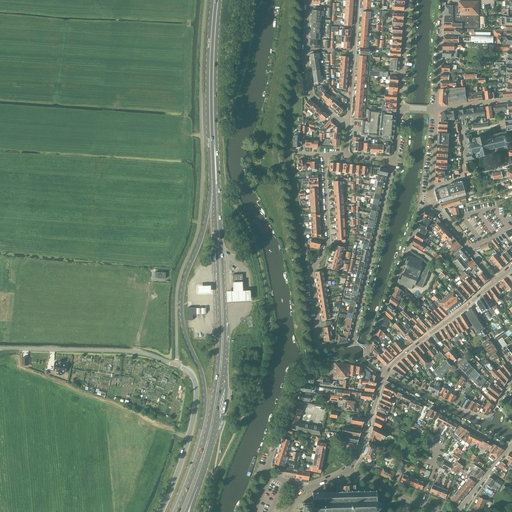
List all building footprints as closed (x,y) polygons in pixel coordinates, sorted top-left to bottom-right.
[(511,1),(506,1),(506,8),(502,8),(502,11),(511,10),(511,1)] [(445,24),(479,25),(479,23),(480,23),(479,9),(482,8),(482,5),(479,5),(479,2),(459,2),(459,6),(446,6),(445,23),(445,24)] [(312,16),(318,17),(318,11),(325,11),(325,8),(315,7),(315,11),(312,11),(312,16)] [(511,17),(509,17),(503,17),(500,17),(500,25),(504,26),(506,26),(511,25),(511,17)] [(371,19),(370,19),(362,18),(362,27),(368,27),(368,25),(369,25),(370,23),(371,19)] [(388,27),(392,28),(403,28),(403,21),(393,20),(393,24),(389,24),(388,27)] [(367,42),(369,42),(370,34),(368,34),(361,33),(361,42),(367,42)] [(474,37),(471,37),(471,42),(474,42),(474,43),(494,44),(494,38),(494,36),(491,36),(491,33),(476,33),(476,36),(475,36),(475,37),(474,37)] [(495,51),(508,51),(511,51),(511,37),(494,38),(494,44),(495,51)] [(317,40),(311,40),(310,46),(313,46),(313,48),(320,49),(320,46),(317,46),(317,40)] [(366,64),(368,64),(369,63),(366,62),(367,57),(359,56),(359,63),(366,64)] [(399,71),(400,61),(398,61),(398,58),(391,57),(390,71),(399,71)] [(366,71),(368,71),(368,70),(366,69),(366,64),(359,63),(358,70),(366,71)] [(365,77),(365,78),(367,78),(368,76),(365,76),(366,71),(358,70),(358,77),(365,77)] [(396,73),(386,72),(386,78),(389,78),(388,83),(398,84),(399,78),(396,77),(396,73)] [(365,84),(364,85),(367,85),(367,83),(365,83),(365,78),(365,77),(358,77),(357,84),(365,84)] [(441,90),(457,88),(457,81),(441,82),(441,90)] [(365,84),(357,84),(357,91),(364,91),(364,92),(366,92),(367,90),(364,90),(364,85),(365,84)] [(397,96),(397,92),(398,85),(389,84),(388,91),(389,91),(388,95),(397,96)] [(322,98),(327,92),(322,88),(322,87),(321,87),(319,89),(319,90),(320,91),(317,93),(322,98)] [(493,99),(492,94),(492,91),(487,91),(487,87),(483,88),(484,92),(485,92),(486,100),(493,99)] [(457,88),(441,90),(440,103),(443,107),(468,103),(465,88),(457,88)] [(364,98),(363,99),(366,99),(366,97),(364,97),(364,92),(364,91),(357,91),(356,97),(364,98)] [(326,102),(332,96),(327,92),(322,98),(326,102)] [(331,106),(336,100),(332,96),(326,102),(331,106)] [(363,105),(365,106),(366,104),(363,104),(363,99),(364,98),(356,97),(356,104),(363,105)] [(310,108),(314,104),(309,100),(305,104),(310,108)] [(336,110),(339,106),(341,104),(336,100),(331,106),(336,110)] [(313,114),(315,113),(319,108),(314,104),(310,108),(309,110),(313,114)] [(362,112),(365,112),(365,111),(363,111),(363,105),(356,104),(355,111),(362,112)] [(509,110),(509,105),(508,105),(508,104),(493,106),(493,107),(492,107),(486,107),(488,120),(494,119),(493,113),(494,112),(494,114),(501,113),(500,111),(509,110)] [(339,106),(336,110),(340,114),(344,110),(339,106)] [(323,112),(319,108),(315,113),(319,117),(323,112)] [(396,113),(383,111),(382,111),(381,117),(378,117),(379,111),(374,111),(370,110),(369,110),(368,121),(363,121),(361,135),(376,136),(377,132),(379,132),(379,137),(382,137),(382,138),(384,138),(383,142),(384,142),(391,143),(393,143),(395,128),(395,124),(395,120),(396,113)] [(446,113),(447,121),(453,120),(453,121),(458,120),(457,111),(446,113)] [(328,117),(323,112),(319,117),(318,118),(323,122),(328,117)] [(332,134),(333,134),(340,134),(340,128),(338,128),(338,126),(331,120),(324,127),(327,130),(331,126),(333,128),(333,131),(332,131),(332,134)] [(491,154),(507,150),(508,150),(509,150),(511,149),(511,147),(511,146),(511,145),(511,143),(511,142),(511,137),(511,138),(509,138),(508,132),(486,137),(486,136),(483,137),(483,136),(479,137),(480,138),(477,138),(477,139),(475,138),(473,140),(472,135),(466,137),(468,146),(469,148),(470,152),(470,155),(466,156),(467,161),(475,159),(478,158),(480,158),(482,157),(484,157),(485,158),(488,157),(488,156),(491,155),(491,154)] [(301,136),(294,136),(294,137),(293,137),(293,142),(294,142),(294,147),(300,147),(300,145),(302,145),(302,139),(301,139),(301,136)] [(361,152),(362,143),(358,142),(359,138),(353,137),(353,143),(355,143),(354,151),(361,152)] [(383,145),(383,147),(386,147),(385,153),(392,154),(393,146),(391,146),(391,143),(384,142),(383,145)] [(305,163),(305,162),(305,160),(299,161),(299,164),(298,164),(299,167),(298,168),(298,170),(299,170),(307,169),(306,163),(305,163)] [(379,175),(382,175),(387,177),(389,170),(380,168),(379,175)] [(494,180),(503,178),(502,172),(493,174),(494,180)] [(447,175),(437,175),(436,184),(447,181),(447,175)] [(376,188),(384,190),(386,183),(378,181),(377,185),(371,184),(370,186),(371,186),(376,188)] [(467,194),(466,190),(463,181),(449,184),(450,186),(436,191),(439,202),(440,203),(442,202),(442,201),(467,194)] [(375,193),(383,195),(384,190),(376,188),(371,186),(370,190),(369,192),(375,193)] [(467,202),(466,198),(441,205),(444,209),(461,204),(462,206),(468,204),(467,202)] [(370,204),(369,210),(371,210),(379,212),(381,207),(372,205),(370,204)] [(427,219),(432,221),(435,215),(427,211),(424,217),(427,219)] [(425,224),(429,225),(430,226),(432,221),(427,219),(424,217),(422,222),(425,224)] [(427,230),(429,225),(425,224),(422,222),(421,225),(418,232),(421,233),(426,236),(427,233),(432,235),(433,233),(427,230)] [(439,232),(445,227),(441,223),(438,226),(437,225),(434,227),(435,228),(439,232)] [(366,233),(374,235),(375,229),(367,227),(367,231),(359,229),(360,225),(357,225),(357,231),(366,233)] [(443,237),(449,231),(445,227),(439,232),(439,233),(437,235),(439,236),(441,234),(443,237)] [(449,231),(443,237),(447,241),(453,236),(449,231)] [(366,241),(372,242),(374,235),(366,233),(365,236),(360,235),(360,238),(367,239),(366,241)] [(423,243),(426,237),(418,233),(415,239),(423,243)] [(347,234),(337,235),(337,241),(342,240),(342,243),(346,243),(346,240),(346,237),(347,237),(347,234)] [(500,236),(497,239),(501,243),(506,238),(503,235),(501,237),(500,236)] [(449,243),(452,247),(458,241),(457,240),(453,236),(447,241),(446,242),(442,247),(444,248),(447,244),(449,243)] [(362,244),(363,244),(371,246),(372,242),(366,241),(367,239),(360,238),(357,237),(356,239),(359,240),(363,241),(362,244)] [(315,239),(314,239),(311,239),(310,246),(311,246),(310,247),(318,249),(319,248),(320,248),(321,241),(321,238),(320,238),(315,239)] [(415,239),(414,243),(423,249),(424,247),(428,250),(429,247),(423,243),(415,239)] [(495,241),(495,240),(492,242),(499,250),(501,248),(499,245),(498,245),(495,241)] [(462,246),(458,241),(452,247),(454,249),(449,254),(451,256),(462,246)] [(467,261),(471,257),(463,248),(457,254),(459,257),(461,255),(467,261)] [(360,256),(369,258),(370,252),(362,250),(361,250),(360,255),(360,256)] [(505,253),(504,252),(499,257),(506,265),(511,261),(505,253)] [(506,265),(499,257),(497,254),(491,258),(492,259),(490,261),(493,266),(496,264),(497,265),(492,270),(496,274),(506,265)] [(360,256),(360,255),(358,255),(357,257),(360,258),(359,262),(368,263),(369,258),(360,256)] [(442,264),(446,261),(443,258),(444,258),(441,255),(436,260),(439,262),(440,261),(442,264)] [(401,276),(398,284),(404,286),(412,290),(414,285),(416,286),(423,288),(430,269),(424,267),(424,266),(422,266),(423,261),(409,256),(406,263),(405,265),(408,266),(404,275),(402,275),(401,275),(401,276)] [(461,258),(456,262),(463,271),(468,267),(461,258)] [(472,270),(478,265),(474,260),(470,263),(468,265),(472,270)] [(475,274),(478,277),(484,272),(478,266),(473,271),(476,274),(475,274)] [(349,271),(349,273),(356,275),(356,278),(364,280),(365,274),(357,273),(349,271)] [(478,277),(484,285),(490,280),(490,279),(490,280),(484,272),(478,277)] [(469,278),(470,277),(468,274),(467,275),(465,273),(460,277),(465,282),(464,282),(474,294),(475,293),(479,289),(469,278)] [(243,283),(242,275),(233,275),(233,283),(243,283)] [(478,277),(476,278),(474,280),(473,279),(471,277),(470,277),(469,278),(479,289),(484,285),(478,277)] [(499,284),(504,291),(505,293),(508,292),(509,293),(511,291),(511,290),(511,289),(511,288),(511,284),(507,278),(502,281),(502,282),(499,284)] [(460,287),(470,298),(474,294),(464,282),(462,283),(460,281),(458,284),(459,286),(460,287)] [(227,292),(227,302),(251,301),(251,292),(250,291),(243,291),(243,283),(233,283),(233,292),(227,292)] [(454,291),(465,302),(470,298),(460,287),(457,289),(451,283),(449,285),(454,291)] [(493,288),(499,295),(504,291),(499,284),(493,288)] [(397,286),(395,291),(403,298),(405,296),(402,294),(403,291),(397,286)] [(498,303),(500,301),(502,300),(499,295),(493,288),(490,291),(494,297),(498,303)] [(403,298),(395,291),(393,296),(400,301),(401,299),(402,300),(403,298)] [(439,299),(438,301),(437,301),(439,303),(450,314),(465,302),(454,291),(441,301),(439,299)] [(503,313),(502,313),(504,312),(497,303),(496,304),(497,305),(495,306),(492,302),(491,302),(486,294),(481,298),(489,310),(494,316),(494,317),(495,316),(497,317),(498,316),(503,313)] [(350,301),(359,303),(360,297),(352,295),(349,295),(348,297),(351,298),(350,301)] [(404,309),(405,309),(405,308),(406,307),(400,302),(392,297),(390,303),(397,307),(399,305),(401,306),(401,307),(404,309)] [(490,319),(492,317),(494,316),(489,310),(481,298),(476,303),(478,307),(477,308),(479,313),(481,312),(482,314),(486,312),(490,319)] [(350,303),(349,307),(357,309),(359,303),(350,301),(343,299),(343,301),(350,303)] [(450,314),(439,303),(437,301),(435,303),(439,307),(438,309),(437,309),(446,317),(450,314)] [(395,316),(398,312),(390,304),(388,309),(395,316)] [(430,307),(429,307),(434,312),(442,320),(446,317),(437,309),(435,310),(434,309),(435,309),(431,304),(429,306),(430,307)] [(187,321),(192,321),(192,315),(196,315),(196,309),(196,307),(187,307),(187,321)] [(429,312),(439,322),(442,320),(434,312),(429,307),(428,309),(433,312),(431,314),(429,312)] [(477,334),(478,333),(486,328),(472,307),(465,313),(473,327),(474,328),(472,330),(471,330),(474,335),(477,333),(477,334)] [(412,325),(422,335),(427,331),(421,324),(414,317),(405,308),(405,309),(404,309),(401,313),(410,321),(412,319),(417,324),(414,327),(412,325)] [(395,316),(388,309),(386,314),(392,320),(396,317),(395,316)] [(428,313),(426,315),(436,325),(439,322),(429,312),(427,309),(425,310),(428,313)] [(459,317),(467,330),(471,328),(473,327),(465,313),(464,313),(459,317)] [(428,331),(436,325),(426,315),(428,317),(425,320),(422,316),(418,320),(428,331)] [(387,327),(388,324),(390,322),(385,316),(382,325),(387,327)] [(462,333),(463,333),(465,331),(467,335),(470,334),(467,330),(459,317),(455,321),(462,333)] [(343,325),(353,328),(354,325),(355,320),(347,318),(345,323),(344,323),(343,325)] [(326,342),(332,341),(331,332),(332,332),(331,325),(336,324),(337,320),(332,321),(332,322),(327,322),(328,327),(324,328),(326,342)] [(451,323),(458,335),(459,337),(460,337),(461,336),(463,339),(462,340),(464,343),(467,342),(465,338),(463,334),(464,334),(463,333),(462,333),(455,321),(453,323),(451,323)] [(417,339),(407,329),(405,331),(398,322),(394,325),(395,325),(398,329),(399,330),(402,333),(406,338),(411,344),(417,339)] [(458,335),(451,323),(448,326),(454,336),(456,335),(457,336),(456,337),(459,341),(461,339),(460,337),(459,337),(458,335)] [(343,335),(351,337),(352,331),(353,328),(343,325),(342,327),(345,327),(343,335)] [(422,335),(412,325),(411,326),(414,329),(413,330),(408,325),(406,327),(407,329),(417,339),(422,335)] [(444,329),(450,340),(455,337),(454,336),(448,326),(444,329)] [(388,348),(396,356),(401,352),(394,344),(392,342),(391,341),(389,342),(385,339),(384,339),(386,335),(383,331),(380,329),(378,335),(377,336),(388,348),(388,347),(388,348)] [(450,341),(450,340),(444,329),(439,332),(444,341),(446,340),(448,342),(450,341)] [(498,341),(503,338),(506,335),(508,337),(511,334),(511,332),(510,330),(509,329),(501,335),(496,338),(498,341)] [(479,334),(478,333),(477,334),(478,336),(479,335),(481,338),(484,336),(484,337),(488,335),(484,330),(479,334)] [(437,342),(440,340),(442,339),(439,332),(433,337),(437,342)] [(399,341),(406,349),(411,344),(406,338),(402,333),(396,339),(398,341),(398,340),(399,340),(399,341)] [(349,343),(351,337),(343,335),(342,336),(339,335),(339,339),(337,344),(349,343)] [(406,349),(399,341),(399,340),(398,340),(398,341),(397,341),(396,339),(393,342),(394,344),(401,352),(406,349)] [(432,350),(436,347),(434,344),(430,339),(426,342),(432,350)] [(432,350),(426,342),(422,344),(428,351),(437,361),(443,355),(440,351),(436,347),(432,350)] [(492,342),(484,347),(487,352),(495,346),(492,342)] [(422,344),(417,348),(423,355),(428,351),(422,344)] [(390,362),(383,354),(382,353),(378,349),(377,348),(374,345),(371,351),(374,354),(377,358),(386,366),(390,362)] [(495,346),(487,352),(490,356),(493,355),(498,351),(495,346)] [(386,351),(386,352),(393,358),(396,356),(388,348),(387,349),(385,347),(383,348),(383,349),(386,351)] [(509,353),(511,356),(511,353),(507,347),(503,351),(506,356),(509,353)] [(413,351),(420,359),(424,365),(426,366),(425,367),(428,370),(433,366),(430,362),(429,363),(423,355),(417,348),(413,351)] [(451,358),(456,354),(452,348),(448,352),(449,353),(447,354),(451,358)] [(393,358),(386,352),(386,351),(383,349),(382,350),(385,353),(383,354),(390,362),(393,358)] [(416,363),(416,362),(420,359),(413,351),(409,354),(416,363)] [(498,351),(493,355),(497,360),(502,357),(498,351)] [(416,363),(409,354),(405,358),(413,368),(416,371),(417,369),(415,366),(414,367),(414,366),(417,363),(416,362),(416,363)] [(462,360),(465,358),(462,354),(459,357),(456,354),(451,358),(454,362),(458,359),(460,361),(462,359),(462,360)] [(459,367),(468,360),(467,359),(468,359),(466,357),(465,358),(462,360),(456,364),(459,367)] [(400,362),(409,371),(413,368),(405,358),(400,362)] [(505,386),(508,382),(498,371),(497,372),(494,368),(492,366),(486,358),(481,362),(490,372),(505,386)] [(446,381),(448,379),(449,379),(446,376),(444,374),(453,367),(447,360),(435,371),(441,377),(443,379),(445,381),(446,381)] [(468,360),(459,367),(462,371),(471,363),(468,360)] [(64,364),(64,362),(58,362),(58,363),(55,363),(53,371),(57,372),(56,375),(62,376),(62,373),(66,373),(67,365),(64,364)] [(396,367),(405,375),(406,375),(409,371),(400,362),(396,367)] [(349,378),(350,376),(351,365),(335,363),(333,378),(338,379),(338,376),(346,378),(349,378)] [(471,363),(462,371),(465,373),(466,373),(471,368),(473,367),(470,364),(471,363)] [(502,367),(510,377),(511,374),(511,371),(506,364),(502,367)] [(478,367),(476,369),(469,376),(468,376),(472,379),(477,373),(478,373),(476,371),(477,370),(478,370),(478,369),(480,370),(483,367),(481,365),(479,367),(478,367)] [(363,368),(357,367),(356,374),(358,374),(358,375),(364,376),(364,374),(362,371),(363,368)] [(403,378),(405,375),(396,367),(395,367),(392,372),(403,378)] [(471,368),(466,373),(469,376),(476,369),(475,368),(474,369),(473,367),(471,368)] [(502,367),(503,368),(498,371),(508,382),(510,377),(502,367)] [(480,376),(482,375),(487,370),(484,368),(482,371),(481,372),(482,373),(479,375),(477,373),(472,379),(475,382),(480,376)] [(480,376),(475,382),(478,385),(484,378),(485,378),(486,376),(489,373),(487,371),(484,374),(485,375),(483,376),(482,375),(480,376)] [(368,384),(376,387),(377,381),(378,378),(373,375),(372,380),(370,379),(368,384)] [(456,389),(459,384),(462,387),(467,380),(462,376),(458,383),(455,387),(456,389)] [(481,388),(484,385),(487,381),(484,378),(478,385),(481,388)] [(437,385),(439,382),(437,381),(435,384),(433,383),(431,386),(430,385),(426,389),(429,390),(429,391),(433,393),(437,385)] [(437,385),(433,393),(438,395),(442,387),(439,386),(441,384),(442,383),(440,381),(439,382),(437,385)] [(489,383),(491,384),(500,391),(502,392),(504,388),(498,381),(496,384),(494,382),(493,383),(491,381),(489,383)] [(376,387),(368,384),(368,385),(366,385),(365,391),(374,392),(376,387)] [(443,397),(448,390),(448,389),(446,388),(445,389),(444,388),(445,386),(446,385),(445,384),(443,387),(439,395),(443,397)] [(502,393),(500,391),(491,384),(488,388),(499,397),(502,393)] [(396,396),(396,397),(399,399),(400,398),(401,398),(403,395),(398,392),(385,386),(384,390),(392,394),(393,394),(396,396)] [(469,395),(474,390),(470,387),(465,392),(469,395)] [(496,402),(499,397),(488,388),(484,393),(486,394),(496,402)] [(448,390),(443,397),(446,399),(448,400),(452,394),(451,393),(452,392),(448,390)] [(452,394),(448,400),(454,403),(457,396),(460,391),(459,390),(456,396),(454,395),(455,394),(452,392),(452,394)] [(317,393),(310,392),(306,391),(305,394),(300,394),(299,400),(309,402),(310,395),(316,396),(317,393)] [(342,391),(342,396),(349,397),(350,395),(350,394),(356,394),(356,398),(371,400),(373,395),(361,393),(356,392),(342,391)] [(384,391),(382,396),(389,400),(392,395),(384,391)] [(407,409),(409,405),(409,404),(411,399),(403,395),(401,398),(398,404),(402,406),(405,408),(407,409)] [(380,401),(391,406),(392,406),(392,407),(395,402),(392,401),(389,400),(382,396),(380,401)] [(467,409),(472,402),(465,397),(460,406),(467,409)] [(475,397),(468,409),(472,411),(477,403),(479,400),(475,397)] [(484,402),(485,401),(486,399),(484,397),(482,401),(480,404),(477,403),(472,411),(477,412),(481,408),(482,405),(484,403),(484,402)] [(415,408),(418,402),(414,400),(412,399),(409,405),(407,409),(409,410),(411,406),(415,408)] [(354,411),(355,402),(346,400),(345,404),(343,404),(342,409),(344,410),(354,411)] [(391,406),(380,401),(377,412),(378,412),(387,415),(389,410),(391,406)] [(418,402),(415,408),(414,409),(418,411),(417,413),(419,414),(423,405),(418,402)] [(485,407),(491,411),(495,406),(489,402),(485,407)] [(429,408),(423,405),(419,414),(423,416),(422,418),(423,418),(425,415),(429,408)] [(485,407),(484,406),(482,405),(481,408),(484,410),(481,414),(488,416),(491,411),(485,407)] [(321,436),(323,428),(299,423),(303,411),(295,408),(287,427),(295,430),(295,431),(321,436)] [(435,421),(439,414),(430,409),(426,416),(425,419),(427,420),(429,417),(435,421)] [(384,422),(384,423),(385,423),(387,420),(386,419),(387,417),(377,412),(375,419),(384,422)] [(438,428),(444,417),(440,415),(436,421),(438,422),(433,432),(436,433),(438,428)] [(357,427),(362,428),(363,426),(365,419),(352,417),(351,424),(358,425),(357,427)] [(444,417),(438,428),(439,428),(440,428),(441,428),(443,425),(445,426),(449,419),(444,417)] [(384,422),(375,419),(374,426),(380,429),(384,423),(384,422)] [(449,419),(445,426),(448,427),(444,434),(446,435),(448,432),(453,422),(449,419)] [(453,422),(448,432),(450,433),(452,430),(454,431),(458,424),(453,422)] [(343,441),(357,444),(357,443),(362,428),(357,427),(357,428),(357,429),(343,427),(341,440),(343,441)] [(371,434),(368,442),(374,445),(376,439),(381,441),(382,439),(384,440),(386,433),(373,427),(371,434)] [(456,433),(452,437),(457,441),(460,443),(461,442),(463,440),(467,434),(469,432),(464,429),(461,427),(456,433)] [(467,434),(463,440),(466,443),(473,434),(469,432),(467,434)] [(473,434),(466,443),(469,445),(471,442),(472,442),(477,436),(473,434)] [(316,448),(325,450),(326,444),(320,443),(321,437),(316,436),(315,442),(317,443),(316,448)] [(477,436),(472,442),(470,445),(473,447),(480,438),(477,436)] [(479,446),(484,439),(480,438),(473,447),(476,448),(478,445),(479,446)] [(479,446),(477,448),(483,451),(484,449),(488,451),(493,444),(484,439),(479,446)] [(355,450),(357,444),(343,441),(341,440),(339,440),(339,443),(344,444),(343,448),(355,450)] [(378,447),(374,445),(368,442),(363,457),(368,459),(368,460),(368,462),(370,462),(371,462),(378,447)] [(497,458),(504,450),(494,445),(489,452),(492,454),(489,457),(494,461),(497,458)] [(314,460),(311,459),(306,458),(307,459),(306,461),(312,462),(311,465),(322,467),(323,462),(314,460)] [(402,474),(407,465),(408,463),(401,460),(396,471),(402,474)] [(471,475),(479,479),(485,473),(483,471),(478,467),(473,464),(469,469),(468,472),(467,471),(465,470),(464,471),(471,475)] [(322,467),(311,465),(310,467),(312,468),(312,469),(312,471),(321,473),(322,467)] [(294,469),(289,468),(285,468),(281,468),(281,469),(280,469),(279,474),(287,475),(294,476),(294,478),(296,478),(296,481),(308,483),(309,480),(309,481),(310,473),(298,470),(294,470),(294,469)] [(391,480),(395,474),(383,468),(380,475),(391,480)] [(406,484),(409,476),(404,474),(401,482),(406,484)] [(465,482),(472,488),(476,484),(475,483),(478,479),(479,480),(479,479),(471,475),(469,478),(465,482)] [(411,486),(414,478),(409,476),(406,484),(411,486)] [(503,483),(493,477),(492,479),(490,477),(485,484),(490,488),(493,484),(499,488),(503,483)] [(414,478),(411,486),(416,488),(419,480),(414,478)] [(430,493),(435,495),(438,486),(439,485),(442,478),(440,478),(439,480),(436,486),(433,485),(430,493)] [(420,479),(419,480),(416,488),(422,490),(424,482),(422,481),(422,480),(420,479)] [(462,486),(469,492),(472,488),(465,482),(462,486)] [(443,488),(440,497),(445,499),(451,484),(448,483),(446,489),(443,488)] [(301,511),(379,511),(378,511),(381,509),(382,509),(383,508),(381,508),(381,504),(382,504),(382,503),(380,503),(377,501),(377,492),(378,492),(378,491),(377,491),(377,490),(376,490),(376,491),(370,491),(370,490),(370,486),(358,486),(353,486),(342,487),(342,486),(337,486),(337,491),(337,492),(333,492),(333,491),(332,491),(332,492),(328,493),(328,491),(327,492),(327,493),(323,493),(323,492),(322,492),(322,493),(319,493),(319,492),(318,492),(318,493),(314,493),(314,492),(313,492),(313,493),(313,502),(312,502),(311,502),(310,502),(310,503),(305,503),(305,502),(303,502),(303,503),(302,503),(302,505),(303,505),(302,507),(303,507),(303,510),(302,510),(302,511),(301,511)] [(438,486),(435,495),(440,497),(443,488),(438,486)] [(458,490),(465,496),(469,492),(462,486),(458,490)] [(454,495),(461,501),(465,496),(458,490),(454,495)] [(458,504),(461,501),(454,495),(450,499),(454,503),(455,502),(458,504)] [(479,498),(477,504),(483,507),(483,506),(485,502),(488,503),(489,501),(486,500),(479,498)]
